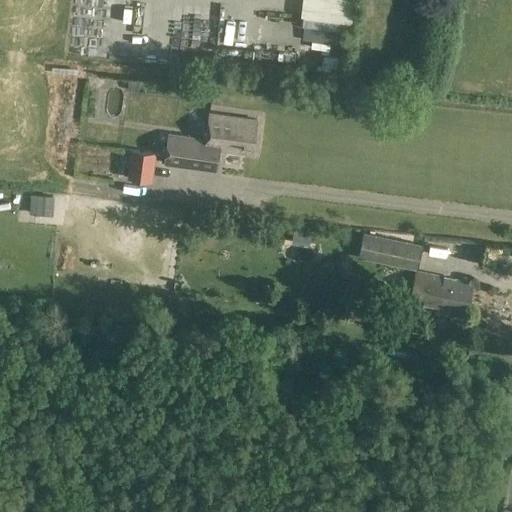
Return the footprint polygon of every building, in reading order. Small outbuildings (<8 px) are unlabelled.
[(168,136),(165,165),(217,171),(219,151),(253,155),(256,121),(209,115),(206,141),(168,136)] [(132,153),(129,181),(148,183),(152,155),(132,153)] [(67,177),(104,178),(104,165),(67,165),(67,177)] [(59,205),(60,180),(48,180),(47,205),(59,205)] [(46,200),(46,183),(26,183),(26,201),(46,200)] [(422,247),(364,234),(358,258),(417,271),(422,247)] [(409,302),(467,314),(473,285),(416,273),(409,302)] [(349,296),(345,316),(373,322),(377,302),(349,296)]
